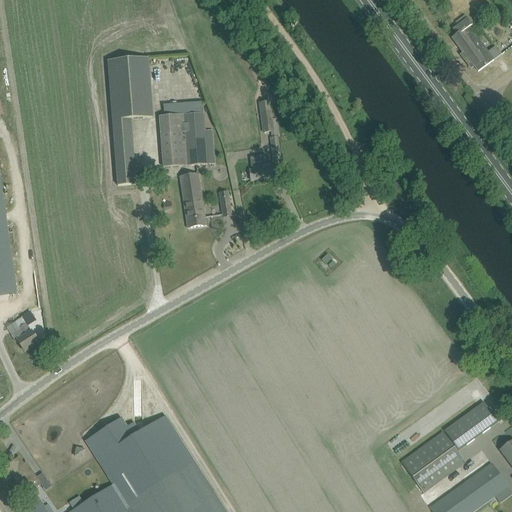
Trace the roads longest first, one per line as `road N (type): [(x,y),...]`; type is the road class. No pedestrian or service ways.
road 1 (unclassified): [(0,416),(116,335),(233,268),(319,224),(368,213)]
road 2 (track): [(258,0),(347,132),(368,213)]
road 3 (primary): [(511,193),(368,0)]
road 4 (unclassified): [(511,360),(413,226),(368,213)]
road 5 (unclassified): [(406,0),(480,100)]
